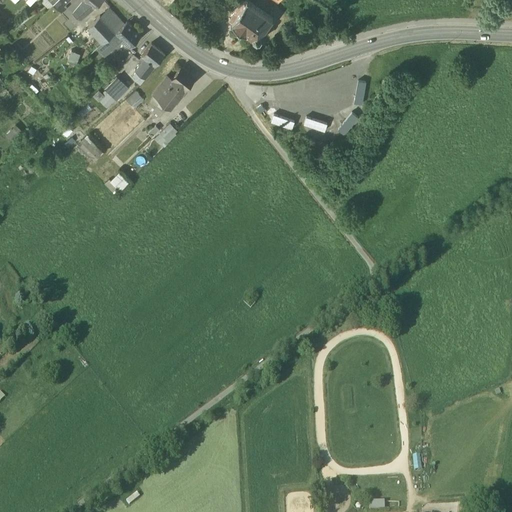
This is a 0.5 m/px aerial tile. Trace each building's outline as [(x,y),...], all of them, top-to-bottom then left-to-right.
[(53,5),(48,0),(46,2),(44,0),(42,0),(40,2),(48,10),(53,5)] [(58,0),(53,5),(58,11),(64,5),(69,0),(68,0),(58,0)] [(101,0),(83,0),(84,0),(73,14),(80,20),(99,2),(99,3),(101,0)] [(231,23),(245,34),(244,37),(246,40),(250,41),(253,39),(257,42),(259,41),(261,38),(261,35),(273,18),(247,0),(243,6),(240,4),(229,19),(232,21),(231,23)] [(64,5),(58,11),(61,14),(67,8),(64,5)] [(109,7),(99,16),(114,33),(124,24),(109,7)] [(100,39),(103,43),(111,35),(114,33),(99,16),(88,26),(100,39)] [(125,43),(130,47),(141,35),(127,21),(115,33),(122,40),(120,42),(123,45),(125,43)] [(117,41),(107,49),(109,52),(120,42),(122,40),(115,33),(114,33),(111,35),(117,41)] [(117,41),(111,35),(103,43),(107,49),(117,41)] [(97,48),(105,55),(109,52),(107,49),(103,43),(97,48)] [(141,55),(145,59),(154,66),(164,53),(151,43),(141,55)] [(63,58),(68,59),(71,51),(66,49),(63,58)] [(80,54),(71,51),(68,59),(68,60),(77,63),(80,54)] [(144,78),(154,66),(145,59),(135,71),(136,71),(144,78)] [(168,83),(178,91),(181,87),(185,90),(195,77),(181,66),(171,79),(168,83)] [(144,78),(136,71),(132,76),(134,78),(133,79),(139,85),(144,78)] [(170,109),(181,94),(178,91),(168,83),(171,79),(167,76),(152,94),(170,109)] [(106,90),(115,99),(128,87),(119,77),(106,90)] [(357,80),(354,101),(362,103),(366,81),(357,80)] [(115,99),(106,90),(102,94),(105,96),(100,101),(107,108),(115,99)] [(135,91),(125,99),(131,106),(132,105),(134,108),(143,100),(135,91)] [(170,109),(152,94),(150,101),(146,106),(160,117),(164,112),(170,109)] [(261,103),(257,107),(260,112),(265,108),(261,103)] [(351,111),(337,129),(344,134),(358,117),(351,111)] [(273,113),(270,121),(291,128),(294,120),(273,113)] [(306,115),(303,123),(324,130),(327,122),(306,115)] [(170,123),(159,133),(168,142),(176,134),(175,133),(177,131),(170,123)] [(3,135),(14,147),(26,135),(14,124),(3,135)] [(148,133),(152,137),(159,129),(155,125),(148,133)] [(62,133),(67,137),(73,130),(68,126),(62,133)] [(78,139),(84,135),(80,129),(74,133),(78,139)] [(168,142),(159,133),(154,138),(160,144),(161,143),(163,146),(168,142)] [(103,152),(87,134),(76,145),(92,162),(103,152)] [(66,146),(67,147),(74,140),(72,137),(67,141),(69,143),(66,146)] [(75,146),(71,149),(82,161),(86,157),(75,146)] [(34,170),(38,175),(46,168),(42,164),(34,170)] [(118,189),(120,191),(129,181),(119,171),(110,180),(110,181),(118,189)] [(118,189),(110,181),(110,180),(109,179),(104,183),(114,193),(118,189)] [(421,454),(412,455),(414,471),(422,470),(421,454)]
